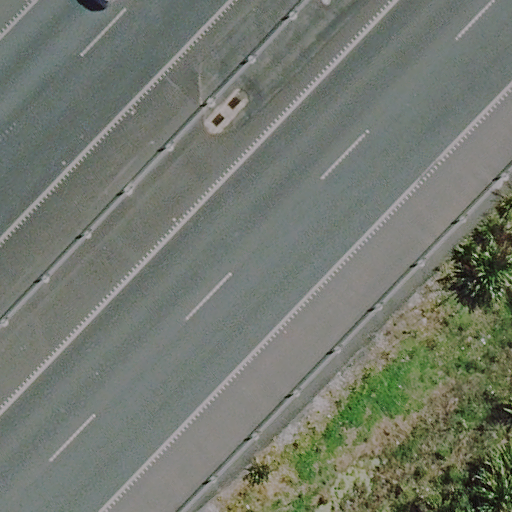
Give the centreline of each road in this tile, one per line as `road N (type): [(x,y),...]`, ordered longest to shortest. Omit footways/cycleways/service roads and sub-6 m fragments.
road 1 (motorway): [(502,0),(16,511)]
road 2 (motorway): [(0,135),(130,0)]
